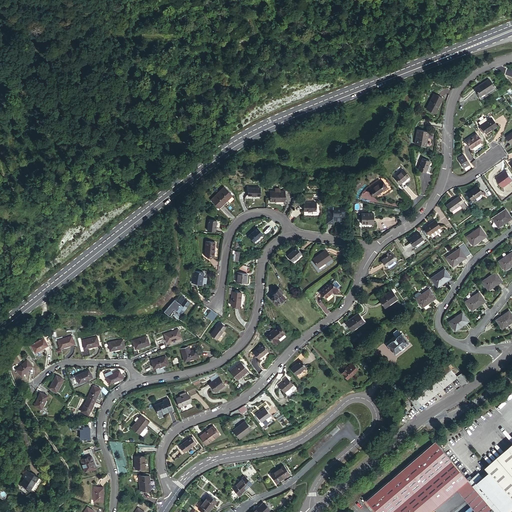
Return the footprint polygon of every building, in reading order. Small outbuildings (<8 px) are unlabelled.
[(478,86),(483,93),(497,84),(492,76),(478,86)] [(434,93),(427,108),(436,112),(443,97),(434,93)] [(480,122),(487,132),(499,124),(494,116),(489,119),(488,117),(480,122)] [(419,125),(415,139),(426,142),(429,128),(419,125)] [(468,140),(473,147),(484,140),(479,132),(468,140)] [(459,156),(466,166),(472,162),(465,152),(459,156)] [(421,154),(417,166),(423,168),(428,156),(421,154)] [(396,177),(403,182),(410,172),(403,167),(396,177)] [(498,177),(504,186),(511,181),(511,175),(508,170),(498,177)] [(374,189),(377,196),(391,189),(387,182),(374,189)] [(470,192),(474,198),(484,191),(480,185),(470,192)] [(212,198),(219,207),(233,194),(225,186),(212,198)] [(272,192),(271,201),(286,202),(286,192),(272,192)] [(448,205),(453,211),(466,201),(462,195),(448,205)] [(304,203),(305,210),(317,210),(317,202),(304,203)] [(329,206),(329,224),(338,224),(338,220),(340,220),(340,221),(344,221),(344,217),(345,217),(345,207),(336,207),(336,206),(329,206)] [(362,210),(363,221),(375,221),(374,210),(362,210)] [(494,219),(499,227),(511,218),(506,210),(494,219)] [(427,227),(432,234),(443,226),(438,219),(427,227)] [(209,220),(207,231),(214,232),(217,221),(209,220)] [(248,236),(254,242),(263,234),(258,228),(248,236)] [(467,237),(473,246),(486,237),(480,228),(467,237)] [(411,240),(415,246),(426,239),(421,232),(411,240)] [(204,240),(204,257),(214,257),(214,240),(204,240)] [(288,257),(293,262),(302,254),(297,248),(288,257)] [(448,259),(453,267),(466,258),(460,250),(448,259)] [(312,260),(318,269),(331,260),(326,252),(312,260)] [(511,252),(499,262),(505,270),(511,265),(511,252)] [(383,261),(387,267),(398,260),(394,254),(383,261)] [(432,279),(438,287),(451,277),(445,269),(432,279)] [(194,272),(192,283),(202,284),(204,273),(194,272)] [(239,272),(237,282),(247,283),(249,274),(239,272)] [(482,282),(488,290),(501,281),(495,272),(482,282)] [(320,292),(326,299),(333,293),(334,294),(338,290),(332,282),(320,292)] [(280,288),(272,295),(274,297),(272,298),(277,304),(286,297),(283,293),(284,292),(280,288)] [(415,297),(422,307),(436,298),(430,290),(421,296),(420,293),(418,293),(415,295),(415,297)] [(392,291),(380,300),(386,309),(398,300),(392,291)] [(233,293),(230,307),(239,309),(242,295),(233,293)] [(467,302),(472,310),(485,301),(479,293),(467,302)] [(169,305),(166,308),(171,313),(176,307),(182,312),(191,300),(183,294),(179,299),(176,297),(176,298),(171,303),(169,305)] [(205,315),(209,309),(205,306),(201,312),(205,315)] [(218,316),(212,311),(207,318),(213,322),(218,316)] [(496,320),(502,328),(511,321),(511,314),(509,311),(496,320)] [(359,313),(347,322),(353,330),(365,322),(359,313)] [(449,322),(455,330),(468,321),(462,313),(449,322)] [(209,338),(215,342),(223,330),(216,326),(209,338)] [(267,336),(274,345),(279,341),(277,340),(285,333),(279,326),(267,336)] [(387,344),(394,353),(408,342),(401,333),(399,330),(397,330),(394,333),(394,334),(396,337),(387,344)] [(165,335),(166,342),(180,339),(178,332),(165,335)] [(58,341),(62,349),(74,344),(71,336),(58,341)] [(133,341),(136,348),(150,344),(147,336),(133,341)] [(30,345),(35,353),(49,344),(44,337),(30,345)] [(83,341),(85,348),(99,345),(97,337),(83,341)] [(109,343),(110,351),(124,348),(123,340),(109,343)] [(253,353),(258,359),(267,351),(262,345),(253,353)] [(36,353),(40,360),(52,353),(48,346),(36,353)] [(181,349),(185,361),(199,357),(196,350),(190,352),(188,347),(181,349)] [(366,359),(372,366),(377,361),(371,354),(366,359)] [(152,361),(154,368),(168,364),(166,357),(152,361)] [(17,369),(22,375),(33,366),(28,360),(17,369)] [(231,371),(238,379),(250,369),(243,360),(231,371)] [(292,368),(297,375),(308,367),(303,360),(292,368)] [(361,365),(366,371),(370,368),(364,362),(361,365)] [(341,372),(346,379),(357,370),(352,363),(341,372)] [(463,386),(468,382),(462,372),(456,377),(445,363),(412,389),(423,404),(456,377),(463,386)] [(76,377),(79,384),(92,377),(89,370),(76,377)] [(111,372),(105,375),(110,384),(115,382),(115,383),(123,380),(119,371),(112,374),(111,372)] [(50,388),(56,392),(64,379),(57,375),(50,388)] [(212,383),(217,391),(226,385),(221,377),(212,383)] [(288,377),(279,385),(288,394),(290,394),(294,391),(294,389),(292,386),(295,384),(288,377)] [(88,399),(95,402),(101,389),(94,386),(88,399)] [(41,392),(36,406),(43,409),(48,395),(41,392)] [(178,396),(180,405),(192,402),(190,393),(178,396)] [(158,403),(161,411),(165,410),(165,411),(174,407),(171,398),(158,403)] [(89,415),(95,402),(88,399),(81,411),(89,415)] [(258,415),(263,422),(272,415),(267,408),(258,415)] [(235,430),(241,439),(253,430),(247,421),(235,430)] [(149,422),(140,434),(151,443),(156,436),(153,434),(157,428),(149,422)] [(81,428),(80,438),(89,439),(90,426),(84,426),(83,428),(81,428)] [(202,436),(208,445),(221,435),(214,427),(202,436)] [(181,447),(186,453),(198,444),(193,437),(181,447)] [(415,511),(405,500),(430,479),(446,497),(454,491),(446,482),(445,483),(436,473),(451,461),(434,441),(392,478),(388,481),(366,500),(369,504),(375,511),(415,511)] [(468,481),(494,511),(495,511),(511,511),(511,442),(484,467),(488,472),(482,477),(477,472),(468,481)] [(81,459),(86,472),(96,468),(91,455),(93,455),(91,448),(83,451),(86,458),(81,459)] [(136,458),(136,471),(146,471),(146,458),(136,458)] [(454,491),(467,479),(451,461),(436,473),(445,483),(446,482),(454,491)] [(278,469),(283,477),(289,473),(285,466),(278,469)] [(276,481),(283,477),(278,469),(271,474),(276,481)] [(39,477),(27,470),(24,474),(27,476),(21,484),(29,489),(31,488),(36,481),(39,477)] [(238,482),(245,488),(251,483),(244,476),(239,482),(238,482)] [(142,492),(152,491),(151,477),(141,477),(142,492)] [(405,500),(415,511),(428,511),(446,497),(430,479),(405,500)] [(239,494),(245,488),(238,482),(232,488),(239,494)] [(95,486),(94,501),(103,501),(104,486),(95,486)] [(209,495),(204,502),(211,507),(216,500),(209,495)] [(207,511),(211,507),(204,502),(199,508),(203,511),(207,511)] [(263,502),(252,511),(265,511),(269,508),(263,502)]
